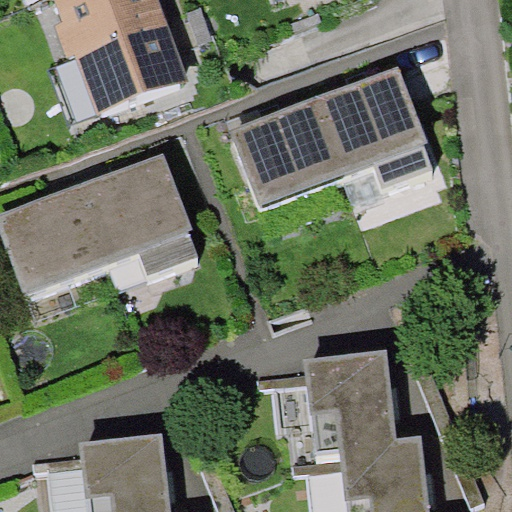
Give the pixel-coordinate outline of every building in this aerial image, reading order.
[(145,0),(49,0),(93,123),(180,91),(145,0)] [(401,82),(234,143),(261,216),(364,178),(377,213),(441,190),(401,82)] [(161,168),(1,230),(30,305),(130,266),(141,294),(201,270),(161,168)] [(386,371),(302,380),(307,429),(340,426),(348,511),(371,509),(371,511),(427,511),(422,456),(394,459),(386,371)] [(171,511),(166,440),(72,448),(77,511),(171,511)] [(234,511),(218,472),(201,479),(213,511),(234,511)]
